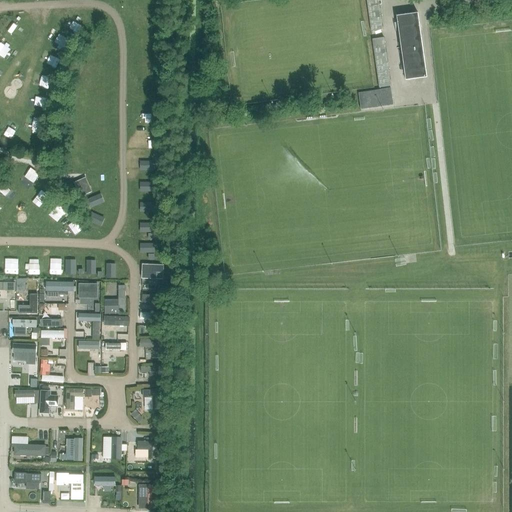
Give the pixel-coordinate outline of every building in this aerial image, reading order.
[(382,30),(378,0),(366,0),(371,32),(382,30)] [(396,16),(405,80),(427,77),(417,13),(396,16)] [(383,38),(372,39),(379,88),(390,86),(383,38)] [(391,88),(358,93),(361,109),(393,105),(391,88)] [(153,170),(153,162),(143,162),(143,170),(153,170)] [(85,178),(73,183),(80,197),(92,192),(85,178)] [(153,183),(143,183),(143,191),(153,191),(153,183)] [(91,207),(92,207),(100,203),(97,196),(88,200),(89,203),(91,207)] [(153,211),(153,203),(143,203),(143,211),(153,211)] [(101,217),(92,213),(91,213),(88,220),(91,222),(97,224),(101,217)] [(153,232),(153,224),(143,224),(143,232),(153,232)] [(153,244),(143,244),(143,252),(153,252),(153,244)] [(74,264),(66,264),(66,274),(74,274),(74,264)] [(95,264),(87,264),(87,274),(95,274),(95,264)] [(141,265),(141,278),(163,279),(163,265),(141,265)] [(114,268),(106,268),(106,278),(114,278),(114,268)] [(0,282),(0,290),(15,291),(15,283),(0,282)] [(73,282),(45,282),(45,291),(73,292),(73,282)] [(97,284),(78,284),(78,292),(97,292),(97,284)] [(0,290),(0,299),(10,300),(10,291),(0,290)] [(37,294),(29,294),(29,306),(18,305),(18,314),(37,314),(37,294)] [(165,296),(142,295),(141,304),(164,306),(165,296)] [(68,313),(68,305),(48,305),(48,313),(68,313)] [(159,313),(140,312),(140,320),(159,321),(159,313)] [(129,317),(104,317),(104,325),(128,326),(129,317)] [(36,320),(12,319),(12,327),(36,328),(36,320)] [(99,342),(78,341),(78,349),(99,350),(99,342)] [(36,345),(13,344),(12,353),(26,354),(26,364),(35,365),(36,345)] [(57,349),(44,349),(44,358),(57,357),(57,349)] [(162,366),(140,366),(140,373),(149,373),(149,376),(162,376),(162,366)] [(66,389),(65,410),(73,410),(74,397),(83,397),(83,389),(66,389)] [(152,397),(153,409),(162,409),(161,389),(143,390),(143,398),(152,397)] [(50,391),(40,390),(39,413),(49,414),(49,407),(57,407),(58,396),(50,395),(50,391)] [(121,460),(122,437),(111,437),(111,459),(121,460)] [(82,461),(82,439),(74,438),(73,461),(82,461)] [(148,450),(148,459),(155,459),(156,442),(137,442),(137,449),(148,450)] [(14,455),(45,456),(45,445),(14,444),(14,455)] [(156,473),(164,473),(164,461),(157,460),(156,473)] [(41,474),(15,473),(14,483),(40,483),(41,474)] [(83,475),(57,474),(57,484),(67,484),(83,484),(83,475)] [(115,477),(94,477),(94,486),(114,486),(115,477)] [(139,485),(139,493),(148,493),(147,509),(155,509),(155,485),(139,485)]
